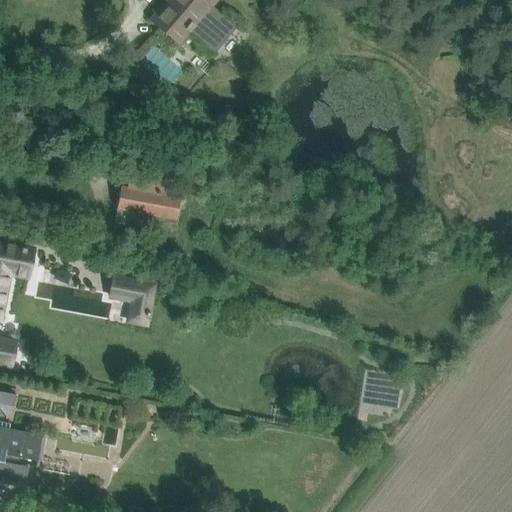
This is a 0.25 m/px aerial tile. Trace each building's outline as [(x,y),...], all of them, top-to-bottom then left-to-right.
[(170,48),(215,0),(166,0),(144,24),(170,48)] [(112,210),(170,221),(178,180),(120,168),(112,210)] [(0,366),(8,368),(15,334),(0,331),(0,296),(4,276),(22,280),(29,244),(0,238),(0,366)] [(110,325),(133,328),(139,286),(96,281),(93,301),(113,304),(110,325)] [(0,499),(17,503),(27,457),(34,459),(40,430),(0,421),(0,499)]
